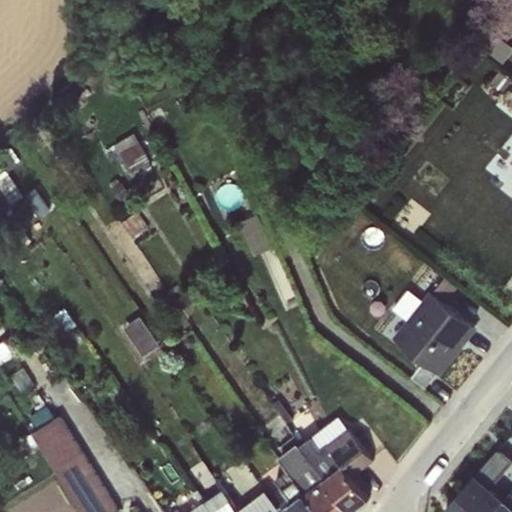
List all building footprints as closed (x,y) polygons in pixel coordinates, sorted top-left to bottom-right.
[(511,46),(499,36),(487,50),(503,63),(511,52),(511,46)] [(511,78),(500,69),(489,83),(502,93),(511,79),(511,78)] [(77,96),(58,109),(65,118),(83,104),(77,96)] [(134,132),(115,144),(135,177),(152,167),(134,132)] [(0,160),(6,169),(7,172),(17,166),(4,147),(0,149),(0,160)] [(7,172),(6,169),(0,173),(0,187),(11,204),(25,195),(7,172)] [(122,182),(112,188),(128,210),(145,199),(138,188),(130,193),(122,182)] [(37,187),(26,194),(42,216),(52,209),(37,187)] [(137,211),(122,222),(132,237),(147,226),(137,211)] [(257,213),(240,221),(255,254),(273,246),(257,213)] [(407,318),(393,337),(437,372),(475,325),(446,302),(458,287),(445,277),(433,292),(430,289),(423,299),(407,318)] [(392,306),(407,318),(423,299),(408,287),(392,306)] [(192,288),(176,299),(183,308),(198,298),(192,288)] [(65,306),(54,314),(67,331),(77,323),(65,306)] [(140,314),(123,326),(144,356),(161,344),(140,314)] [(5,339),(0,342),(0,361),(3,366),(17,356),(5,339)] [(83,511),(117,511),(120,510),(60,414),(55,417),(46,403),(30,417),(37,429),(33,432),(83,511)] [(339,415),(319,431),(328,443),(349,427),(339,415)] [(349,427),(328,443),(352,475),(374,459),(349,427)] [(319,431),(312,435),(321,449),(328,443),(319,431)] [(312,435),(300,444),(349,511),(353,511),(370,499),(352,475),(328,443),(321,449),(312,435)] [(349,511),(300,444),(299,442),(279,457),(288,469),(319,511),(349,511)] [(448,511),(493,511),(505,499),(492,487),(511,463),(511,458),(500,447),(445,509),(448,511)] [(319,511),(288,469),(275,479),(288,496),(282,501),(285,506),(289,511),(319,511)] [(222,489),(205,501),(212,511),(229,499),(222,489)] [(265,489),(238,511),(289,511),(285,506),(280,510),(265,489)] [(505,499),(493,511),(511,511),(511,492),(505,499)] [(229,499),(212,511),(211,511),(238,511),(229,499)] [(211,511),(212,511),(205,501),(188,511),(211,511)]
